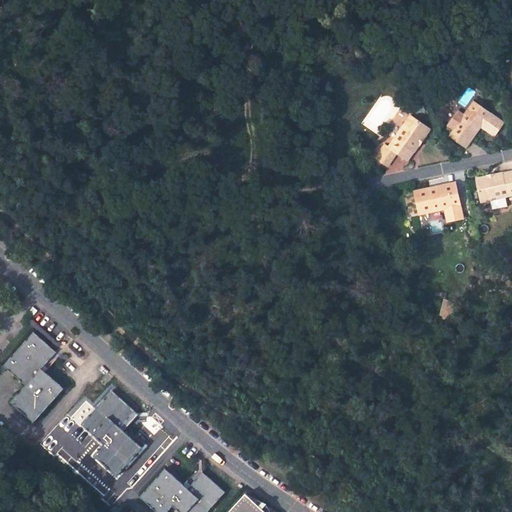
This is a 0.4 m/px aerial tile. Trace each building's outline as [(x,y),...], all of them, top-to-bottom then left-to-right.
[(472,103),(448,136),(463,148),(482,123),(488,128),(486,131),(493,137),(502,125),(472,103)] [(382,146),(373,159),(385,168),(395,156),(404,162),(426,131),(409,118),(386,149),(382,146)] [(511,180),(511,176),(474,184),(479,206),(511,197),(511,180)] [(433,195),(453,191),(453,187),(432,191),(432,192),(433,195)] [(460,223),(453,191),(433,195),(432,192),(415,195),(420,216),(441,212),(445,226),(460,223)] [(56,309),(52,313),(56,318),(60,314),(56,309)] [(0,353),(17,335),(0,319),(0,353)] [(82,357),(57,334),(26,367),(46,385),(31,401),(53,424),(85,390),(67,373),(82,357)] [(154,407),(128,383),(97,418),(118,438),(108,450),(130,471),(157,442),(138,424),(154,407)] [(215,511),(240,485),(212,462),(198,478),(180,463),(154,491),(177,511),(187,500),(201,511),(215,511)] [(265,511),(244,492),(224,511),(265,511)]
